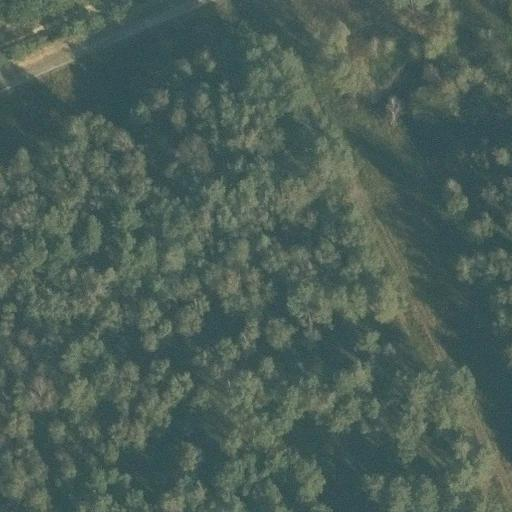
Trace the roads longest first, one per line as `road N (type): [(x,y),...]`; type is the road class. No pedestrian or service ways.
road 1 (track): [(501,511),(253,18)]
road 2 (track): [(0,124),(297,0)]
road 3 (track): [(0,91),(215,0)]
